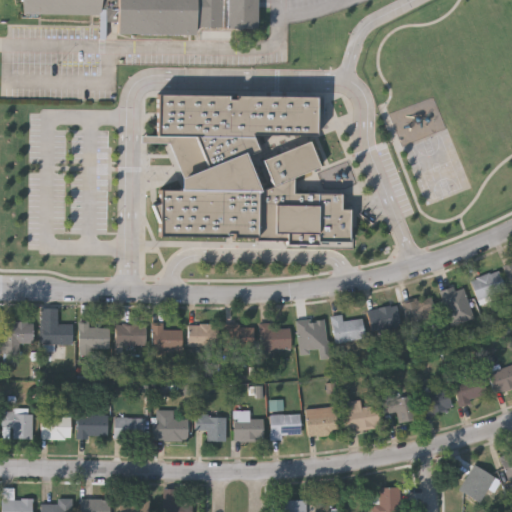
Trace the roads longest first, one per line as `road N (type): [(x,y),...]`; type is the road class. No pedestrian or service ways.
road 1 (residential): [(511,231),(443,262),(279,295),(0,287)]
road 2 (residential): [(511,419),(366,463),(297,470),(0,470)]
